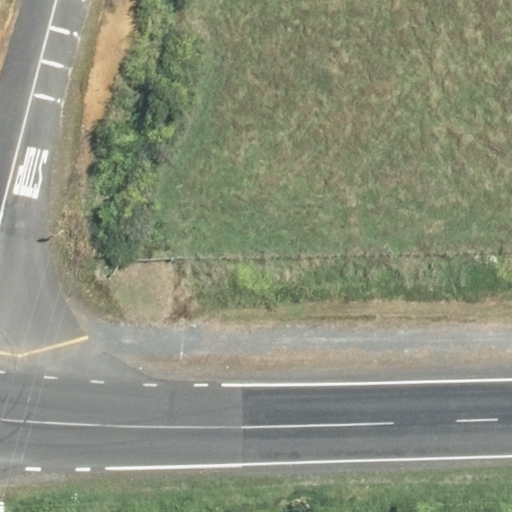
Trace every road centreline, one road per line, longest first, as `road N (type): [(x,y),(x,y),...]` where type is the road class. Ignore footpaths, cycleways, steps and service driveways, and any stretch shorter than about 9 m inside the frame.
road 1 (unclassified): [(0,420),(165,429),(511,422)]
road 2 (unclassified): [(59,0),(0,186)]
